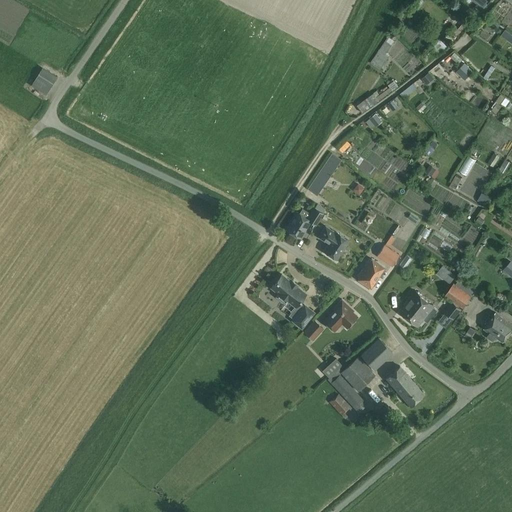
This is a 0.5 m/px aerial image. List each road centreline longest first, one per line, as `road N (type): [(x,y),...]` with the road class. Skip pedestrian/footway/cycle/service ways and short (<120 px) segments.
road 1 (unclassified): [(472,396),(410,351),(363,290),(157,171),(53,122),(50,110),(124,0)]
road 2 (track): [(497,0),(446,52),(322,150)]
road 3 (unclassified): [(334,511),(472,396)]
